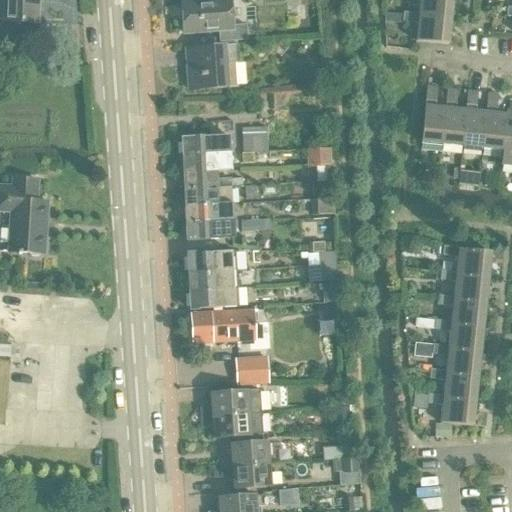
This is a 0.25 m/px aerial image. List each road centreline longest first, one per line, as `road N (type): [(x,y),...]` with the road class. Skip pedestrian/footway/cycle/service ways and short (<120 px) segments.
road 1 (secondary): [(144,511),(108,0)]
road 2 (residential): [(451,511),(448,455),(511,451)]
